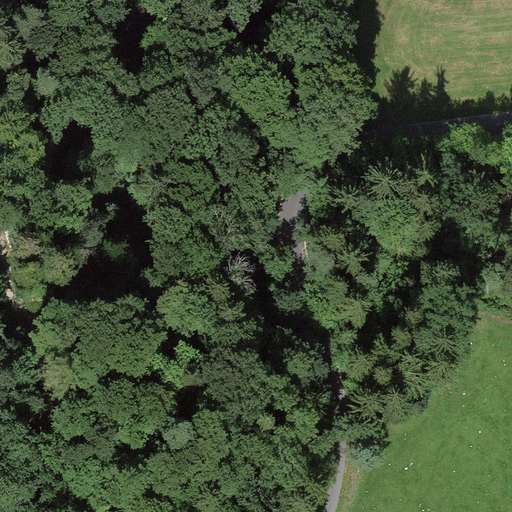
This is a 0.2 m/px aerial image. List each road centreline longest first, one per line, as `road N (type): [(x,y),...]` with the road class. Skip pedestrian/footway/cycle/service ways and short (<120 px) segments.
road 1 (unclassified): [(511,125),(362,146),(332,160),(305,191),(294,222),(297,251),(337,430),(326,511)]
road 2 (track): [(99,511),(0,243)]
